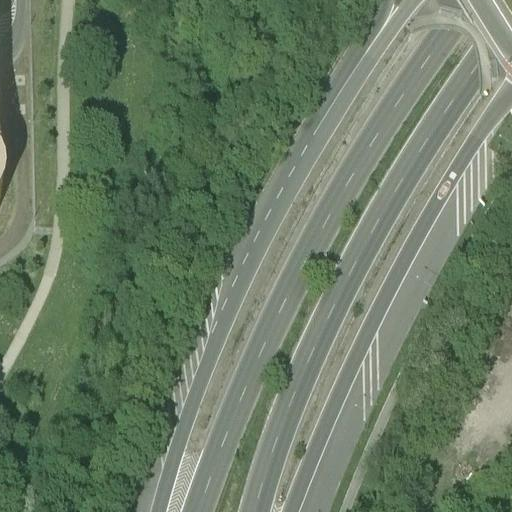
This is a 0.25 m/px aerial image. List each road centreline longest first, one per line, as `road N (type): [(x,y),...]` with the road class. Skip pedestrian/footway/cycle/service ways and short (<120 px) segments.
road 1 (trunk): [(465,0),(350,173),(295,275),(196,511)]
road 2 (trunk): [(253,511),(339,292),(511,9)]
road 3 (trunk): [(370,48),(275,202),(207,362),(158,511)]
road 4 (trunk): [(292,511),(373,318),(428,216),(511,93)]
road 5 (unknown): [(8,45),(16,171)]
